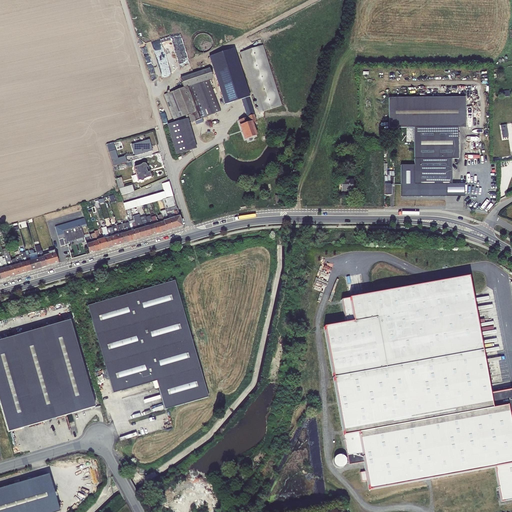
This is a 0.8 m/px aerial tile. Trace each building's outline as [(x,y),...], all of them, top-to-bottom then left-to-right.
[(255,102),(256,104),(258,113),(281,105),(262,45),(239,52),(255,102)] [(250,97),(234,49),(209,57),(224,105),(241,99),(247,118),(238,121),(240,125),(252,122),(253,125),(256,123),(248,97),(250,97)] [(213,79),(209,68),(180,78),(183,87),(164,95),(173,120),(188,115),(191,123),(195,122),(196,125),(203,122),(202,119),(202,118),(220,111),(209,80),(213,79)] [(445,184),(451,184),(451,159),(458,159),(458,127),(465,127),(465,97),(388,98),(389,128),(406,128),(406,142),(414,142),(414,165),(400,165),(400,197),(445,197),(445,184)] [(187,118),(167,124),(176,155),(196,149),(187,118)] [(252,122),(240,125),(245,140),(257,135),(253,125),(252,122)] [(149,141),(131,146),(134,156),(152,151),(149,141)] [(109,152),(113,166),(126,162),(125,156),(118,158),(113,142),(106,144),(108,152),(109,152)] [(394,145),(383,146),(384,154),(387,154),(387,148),(394,148),(394,145)] [(136,175),(132,176),(134,181),(137,180),(138,181),(140,180),(141,181),(143,181),(143,179),(144,179),(145,179),(150,177),(149,172),(146,173),(145,171),(146,170),(146,169),(146,168),(146,167),(146,166),(146,165),(145,165),(144,164),(143,164),(142,164),(142,165),(141,165),(140,166),(134,168),(136,175)] [(391,184),(394,184),(394,171),(384,171),(384,195),(387,195),(390,195),(391,187),(391,184)] [(357,191),(358,180),(343,179),(343,191),(357,191)] [(163,200),(173,197),(169,182),(161,184),(164,192),(123,203),(125,211),(142,206),(146,204),(163,200)] [(445,184),(445,197),(464,197),(464,184),(451,184),(445,184)] [(123,186),(119,187),(121,195),(134,191),(132,185),(124,187),(123,186)] [(173,197),(163,200),(165,209),(176,206),(173,197)] [(176,206),(165,209),(165,210),(166,212),(171,211),(173,218),(168,220),(171,230),(182,227),(176,206)] [(166,212),(165,210),(160,211),(161,212),(161,215),(166,231),(171,230),(168,220),(166,212)] [(134,220),(133,220),(139,239),(145,237),(140,217),(139,215),(133,216),(134,220)] [(150,215),(145,217),(151,236),(156,234),(150,217),(150,215)] [(160,223),(158,223),(160,233),(166,231),(161,215),(158,216),(160,223)] [(145,216),(140,217),(145,237),(151,236),(145,217),(145,216)] [(155,216),(150,217),(156,234),(160,233),(158,223),(155,216)] [(81,226),(81,227),(87,226),(84,218),(81,218),(71,221),(55,227),(57,236),(64,234),(63,231),(81,226)] [(139,239),(133,220),(128,222),(129,223),(134,241),(139,239)] [(129,223),(123,224),(128,243),(134,241),(129,223)] [(123,224),(117,226),(122,244),(128,243),(123,224)] [(122,244),(117,226),(116,225),(112,226),(112,227),(117,246),(122,244)] [(64,234),(57,236),(60,247),(69,244),(69,242),(84,237),(81,227),(81,226),(63,231),(64,234)] [(105,227),(101,228),(103,234),(104,239),(107,249),(112,247),(107,229),(105,227)] [(112,227),(107,229),(112,247),(117,246),(112,227)] [(107,249),(104,239),(100,240),(97,231),(94,231),(94,233),(100,251),(107,249)] [(100,251),(94,233),(89,235),(89,236),(94,252),(100,251)] [(89,236),(84,237),(89,254),(94,252),(89,236)] [(46,267),(43,256),(40,245),(35,247),(36,253),(41,268),(46,267)] [(15,276),(11,260),(7,248),(2,249),(4,258),(10,277),(15,276)] [(48,254),(43,256),(46,267),(57,263),(54,250),(48,252),(48,254)] [(30,271),(26,255),(25,252),(22,253),(22,251),(20,252),(20,255),(25,273),(30,271)] [(36,253),(26,255),(30,271),(41,268),(36,253)] [(25,273),(20,255),(18,256),(15,257),(16,258),(20,274),(25,273)] [(10,277),(4,258),(2,259),(2,256),(0,256),(0,261),(0,262),(5,279),(10,277)] [(16,258),(11,260),(15,276),(20,274),(16,258)] [(345,326),(324,330),(351,467),(366,464),(371,492),(497,467),(504,502),(511,499),(511,421),(511,414),(511,413),(511,388),(490,393),(467,277),(341,302),(345,326)] [(176,281),(89,306),(114,394),(157,381),(166,410),(209,397),(176,281)] [(0,340),(0,403),(8,432),(95,408),(70,321),(0,340)] [(0,487),(0,511),(56,511),(62,510),(51,473),(0,487)]
